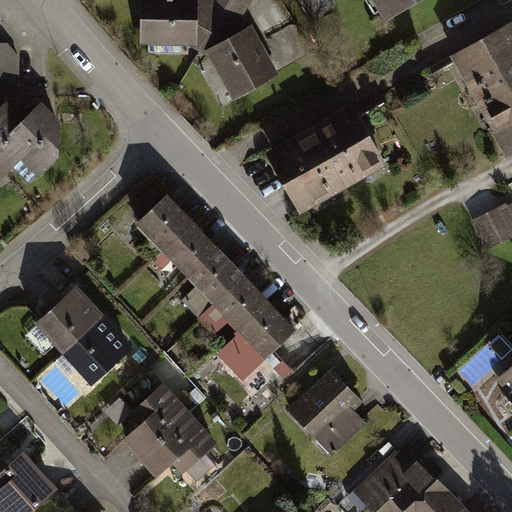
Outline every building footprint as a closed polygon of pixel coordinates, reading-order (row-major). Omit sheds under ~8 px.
[(140,0),(140,43),(189,43),(198,43),(198,9),(198,0),(140,0)] [(189,43),(209,54),(205,47),(237,30),(252,22),(242,15),(251,0),(198,0),(198,9),(198,43),(189,43)] [(372,0),(383,16),(409,0),(372,0)] [(511,14),(447,51),(506,155),(511,151),(511,14)] [(280,72),(252,22),(237,30),(205,47),(209,54),(233,97),(280,72)] [(9,41),(0,41),(0,77),(20,78),(21,55),(9,41)] [(0,169),(3,173),(20,156),(38,173),(59,152),(60,116),(40,95),(22,113),(5,95),(0,99),(0,169)] [(353,100),(267,148),(301,210),(387,162),(353,100)] [(168,195),(137,224),(163,251),(194,222),(168,195)] [(511,200),(472,220),(485,248),(511,235),(511,200)] [(194,222),(163,251),(188,279),(220,249),(194,222)] [(220,249),(188,279),(214,306),(246,276),(220,249)] [(246,276),(214,306),(240,333),(271,303),(246,276)] [(57,350),(91,388),(139,345),(107,309),(103,312),(77,283),(36,319),(61,347),(57,350)] [(271,303),(240,333),(266,360),(297,331),(271,303)] [(511,359),(496,375),(508,388),(503,392),(511,402),(511,359)] [(334,364),(287,406),(329,453),(366,420),(354,406),(364,398),(334,364)] [(128,411),(138,422),(123,436),(158,473),(171,461),(183,473),(187,469),(197,480),(215,462),(203,449),(216,437),(163,379),(128,411)] [(0,511),(28,511),(57,487),(24,449),(19,453),(14,448),(0,459),(0,511)] [(396,450),(355,489),(376,511),(471,511),(423,462),(416,454),(408,463),(396,450)]
